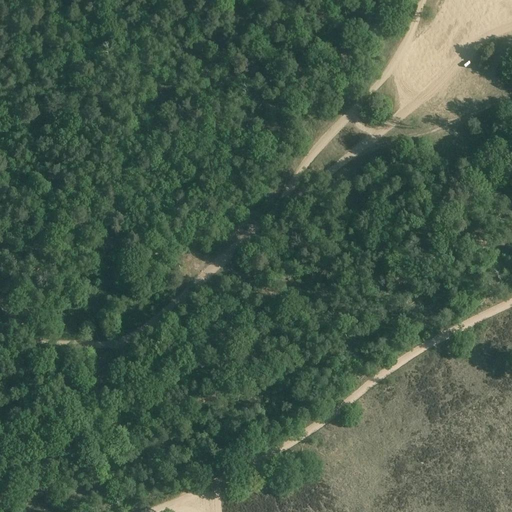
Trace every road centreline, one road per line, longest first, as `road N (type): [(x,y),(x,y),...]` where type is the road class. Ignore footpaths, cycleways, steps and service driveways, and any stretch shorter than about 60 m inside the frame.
road 1 (track): [(0,298),(27,334),(49,344),(127,338),(346,158),(511,99)]
road 2 (track): [(511,302),(401,360),(300,436),(154,511)]
road 3 (track): [(422,0),(383,76),(321,139),(282,204)]
road 4 (track): [(346,158),(468,47),(511,24)]
